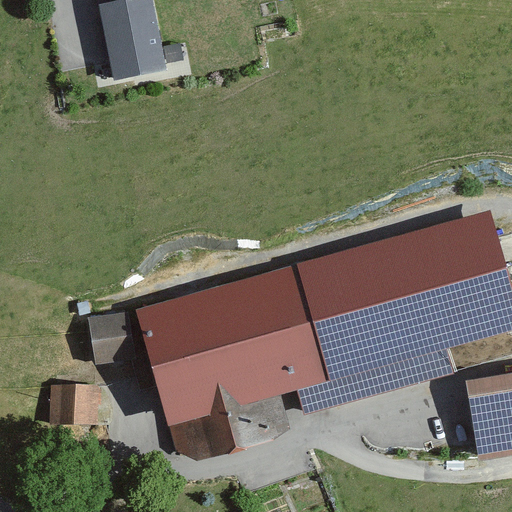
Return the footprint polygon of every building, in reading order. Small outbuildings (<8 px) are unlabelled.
[(151,0),(99,0),(112,81),(163,74),(151,0)] [(511,282),(491,210),(129,312),(173,466),(235,449),(223,406),(302,384),(310,412),(457,371),(453,357),(511,339),(511,282)] [(125,312),(87,319),(96,365),(133,358),(125,312)] [(511,377),(467,384),(481,464),(511,458),(511,377)] [(101,388),(52,386),(50,423),(99,425),(101,388)]
